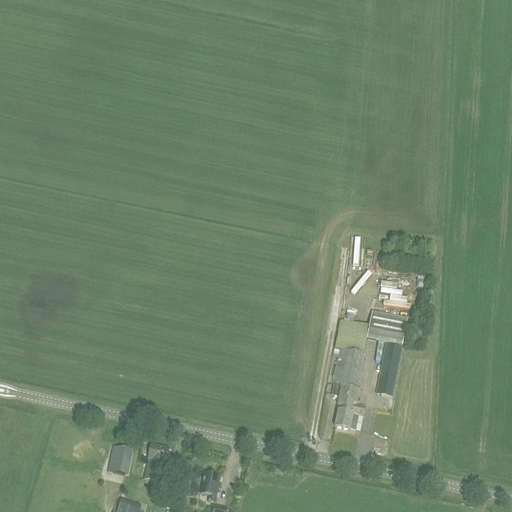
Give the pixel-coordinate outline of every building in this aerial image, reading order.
[(369,327),(367,340),(386,344),(377,394),(392,397),(407,321),(372,314),(369,327)] [(367,340),(369,327),(340,321),(333,358),(338,359),(332,384),(334,385),(331,396),(341,398),(334,429),(354,433),(358,418),(362,419),(364,409),(356,407),(365,365),(362,364),(363,357),(367,340)] [(161,484),(169,449),(151,445),(144,480),(161,484)] [(125,477),(130,452),(113,448),(108,474),(125,477)] [(214,505),(220,478),(205,475),(201,495),(208,496),(207,503),(214,505)] [(139,511),(140,505),(118,501),(116,511),(117,511),(139,511)]
